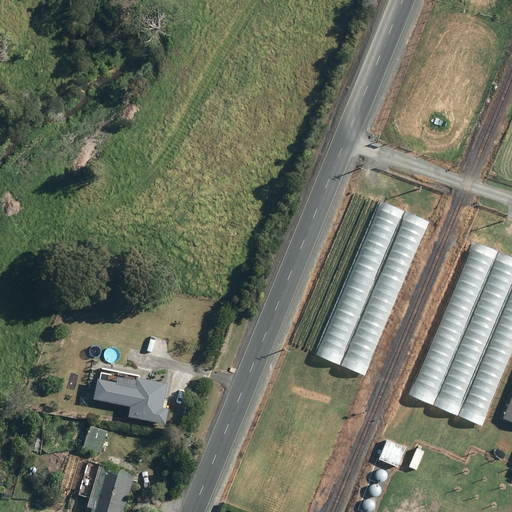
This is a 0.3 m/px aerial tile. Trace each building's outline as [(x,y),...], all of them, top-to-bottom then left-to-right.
[(163,404),(168,379),(137,373),(129,413),(166,420),(170,405),(163,404)] [(511,392),(502,418),(511,422),(511,392)] [(84,445),(102,450),(108,428),(90,423),(84,445)] [(31,446),(39,448),(42,436),(34,434),(31,446)] [(91,511),(95,511),(123,511),(136,470),(105,460),(92,503),(93,504),(91,511)] [(484,477),(475,467),(465,478),(475,487),(484,477)]
